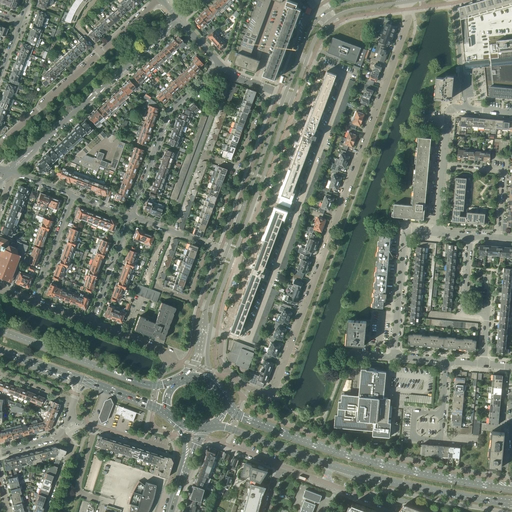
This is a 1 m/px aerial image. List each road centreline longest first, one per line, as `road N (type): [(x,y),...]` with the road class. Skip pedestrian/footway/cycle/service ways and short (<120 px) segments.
road 1 (residential): [(223,335),(220,359),(229,374),(274,393),(408,22),(406,1)]
road 2 (primary): [(210,425),(368,476),(511,504)]
road 3 (primary): [(511,489),(330,449),(242,417),(226,400)]
road 4 (residential): [(40,143),(179,18)]
road 5 (primary): [(174,381),(148,385),(0,330)]
road 6 (residential): [(130,217),(167,113),(221,66)]
road 7 (secondary): [(284,96),(226,252)]
road 8 (secondary): [(234,254),(292,99)]
road 9 (residential): [(483,364),(487,318),(463,309),(470,236)]
road 10 (residential): [(0,143),(100,53)]
road 11 (residential): [(495,237),(500,173),(443,166)]
road 12 (residential): [(394,356),(404,236)]
